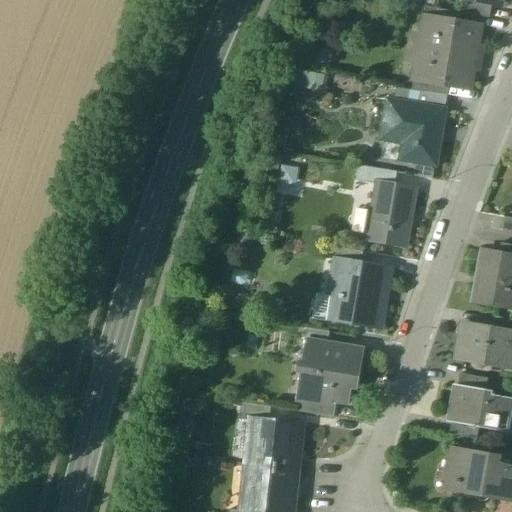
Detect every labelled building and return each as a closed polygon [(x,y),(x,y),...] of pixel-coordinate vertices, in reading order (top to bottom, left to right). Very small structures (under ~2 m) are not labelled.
[(491,6),(468,2),(465,15),(489,19),(491,6)] [(461,14),(425,8),(423,20),(459,26),(461,14)] [(459,26),(423,20),(418,50),(474,59),(479,29),(459,26)] [(474,59),(418,50),(413,80),(449,86),(469,89),(474,59)] [(297,92),(326,96),(328,77),(300,76),(297,92)] [(449,86),(413,80),(411,91),(420,93),(447,97),(449,86)] [(447,97),(420,93),(418,105),(445,110),(447,97)] [(418,105),(387,100),(380,141),(401,145),(398,163),(437,169),(446,110),(445,110),(418,105)] [(275,161),(270,174),(280,177),(284,164),(275,161)] [(396,174),(358,168),(356,182),(377,186),(377,183),(394,186),(396,174)] [(284,170),(279,188),(299,193),(304,174),(284,170)] [(394,186),(377,183),(377,186),(372,212),(368,236),(367,242),(407,249),(416,190),(394,186)] [(372,212),(358,210),(354,234),(368,236),(372,212)] [(282,218),(268,215),(265,228),(279,231),(282,218)] [(511,219),(505,218),(502,232),(511,234),(511,219)] [(511,246),(500,244),(498,256),(511,258),(511,246)] [(362,254),(335,249),(332,262),(336,262),(336,261),(360,265),(362,254)] [(511,258),(498,256),(481,253),(473,302),(503,308),(505,294),(511,294),(511,258)] [(360,265),(336,261),(336,262),(330,298),(337,299),(333,322),(380,329),(390,270),(360,265)] [(511,321),(495,319),(493,331),(511,334),(511,321)] [(511,334),(493,331),(463,325),(456,361),(472,363),(472,365),(475,370),(481,371),(487,368),(487,366),(508,370),(511,351),(511,334)] [(331,333),(307,329),(305,342),(307,343),(307,341),(329,345),(331,333)] [(329,345),(307,341),(307,343),(303,362),(299,363),(297,374),(301,376),(298,395),(309,397),(309,399),(336,403),(349,406),(354,374),(360,375),(364,351),(329,345)] [(487,380),(459,375),(457,387),(485,392),(487,380)] [(485,392),(457,387),(455,399),(452,399),(449,414),(452,414),(451,424),(478,430),(502,434),(504,423),(509,424),(511,411),(510,411),(511,401),(491,397),(492,393),(485,392)] [(336,403),(309,399),(309,397),(298,395),(295,412),(333,419),(336,403)] [(271,408),(241,403),(239,420),(251,421),(251,420),(269,422),(271,408)] [(269,422),(251,420),(251,421),(246,467),(298,472),(302,425),(269,422)] [(478,430),(451,424),(448,436),(476,441),(478,430)] [(498,459),(453,451),(446,491),(468,495),(468,496),(495,501),(496,500),(511,503),(511,474),(509,474),(510,470),(496,467),(498,459)] [(293,511),(298,472),(246,467),(242,511),(241,511),(293,511)]
